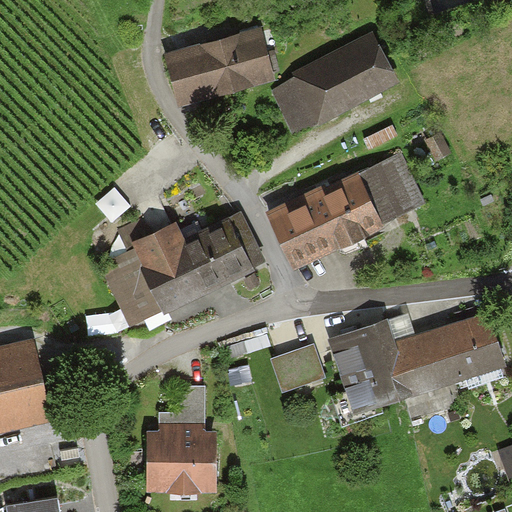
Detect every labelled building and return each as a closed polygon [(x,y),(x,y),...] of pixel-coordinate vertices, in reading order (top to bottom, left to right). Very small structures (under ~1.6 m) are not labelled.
[(172,55),(183,98),(271,74),(260,31),(172,55)] [(296,129),(394,76),(374,37),(275,90),(296,129)] [(393,158),(272,213),(299,271),(420,216),(393,158)] [(113,221),(132,206),(117,187),(98,202),(113,221)] [(106,269),(134,329),(259,272),(231,212),(106,269)] [(369,418),(511,372),(511,336),(504,313),(413,341),(407,323),(345,343),(369,418)] [(0,346),(0,429),(53,418),(35,338),(0,346)] [(324,347),(281,363),(295,399),(337,383),(324,347)] [(151,425),(150,497),(219,498),(221,426),(203,426),(203,386),(168,386),(168,416),(156,415),(155,425),(151,425)] [(510,479),(511,477),(511,444),(499,449),(510,479)] [(60,511),(58,495),(5,505),(6,511),(60,511)]
